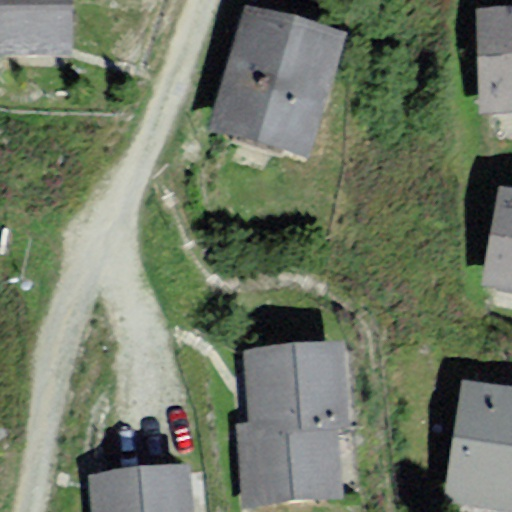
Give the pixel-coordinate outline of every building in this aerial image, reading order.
[(0,0),(0,70),(70,72),(71,3),(70,0),(0,0)] [(511,22),(477,24),(479,126),(511,125),(511,22)] [(350,57),(250,24),(210,146),(309,179),(350,57)] [(511,201),(503,200),(486,295),(511,299),(511,201)] [(344,352),(248,361),(254,428),(255,442),(337,435),(351,433),(344,352)] [(511,511),(511,389),(465,384),(449,511),(511,511)] [(255,442),(254,428),(237,430),(244,511),(291,511),(343,508),(337,435),(255,442)] [(93,481),(95,511),(195,511),(192,473),(93,481)]
